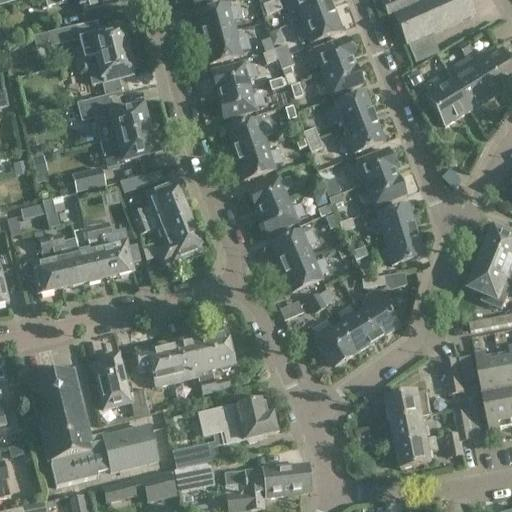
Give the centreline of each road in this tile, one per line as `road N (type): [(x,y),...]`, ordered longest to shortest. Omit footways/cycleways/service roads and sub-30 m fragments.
road 1 (residential): [(152,0),(187,141),(230,249),(235,283)]
road 2 (residential): [(305,418),(408,347),(452,227)]
road 3 (residential): [(357,0),(452,227)]
road 4 (residential): [(0,341),(235,283)]
road 5 (residential): [(511,476),(422,492),(328,490)]
road 6 (residential): [(305,418),(256,305),(235,283)]
